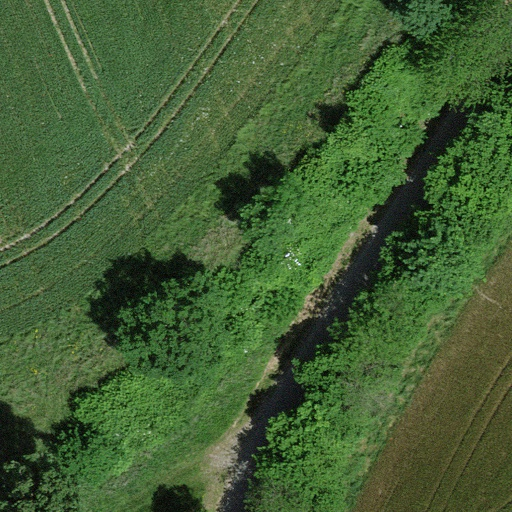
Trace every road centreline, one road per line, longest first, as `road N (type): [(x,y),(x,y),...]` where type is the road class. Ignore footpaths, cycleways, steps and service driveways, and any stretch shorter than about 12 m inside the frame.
road 1 (tertiary): [(511,48),(291,395),(240,511)]
road 2 (track): [(270,438),(111,511)]
